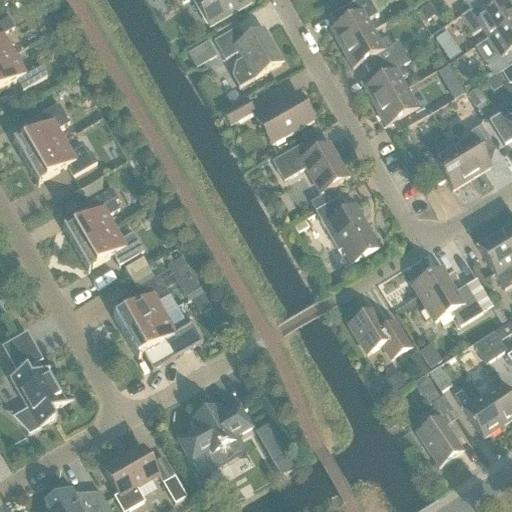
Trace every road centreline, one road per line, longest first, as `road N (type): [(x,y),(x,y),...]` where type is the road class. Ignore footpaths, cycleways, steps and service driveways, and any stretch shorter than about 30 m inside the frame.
road 1 (residential): [(511,184),(417,243),(278,0)]
road 2 (residential): [(123,419),(0,206)]
road 3 (residential): [(123,419),(0,489)]
road 4 (residential): [(234,362),(123,419)]
